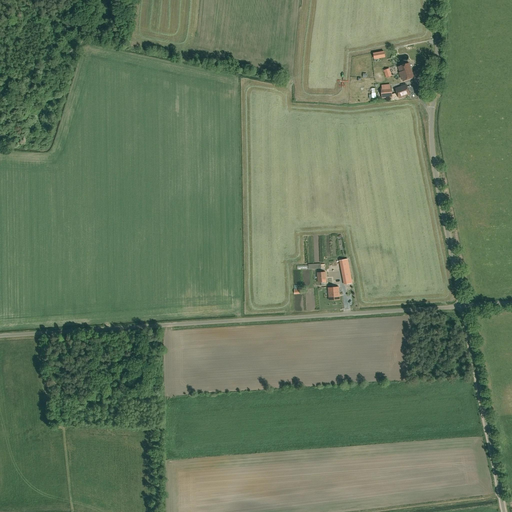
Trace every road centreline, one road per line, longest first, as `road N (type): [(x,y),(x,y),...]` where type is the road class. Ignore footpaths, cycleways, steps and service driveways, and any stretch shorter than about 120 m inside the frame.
road 1 (unclassified): [(0,335),(462,306)]
road 2 (unclassified): [(462,306),(430,141),(437,0)]
road 3 (unclassified): [(504,511),(462,306)]
